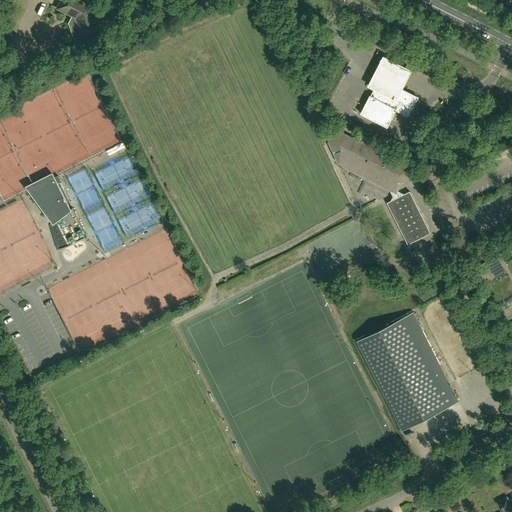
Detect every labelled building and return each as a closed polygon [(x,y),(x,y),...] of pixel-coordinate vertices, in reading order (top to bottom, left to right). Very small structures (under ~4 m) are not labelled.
[(91,4),(82,0),(60,0),(56,8),(75,18),(83,41),(101,36),(91,4)] [(383,58),(367,88),(396,102),(411,72),(383,58)] [(387,127),(395,110),(407,117),(411,110),(418,97),(400,87),(395,96),(375,86),(370,95),(360,113),(387,127)] [(410,167),(335,129),(329,142),(338,162),(397,193),(410,167)] [(70,208),(54,177),(27,190),(52,223),(49,225),(57,250),(57,251),(87,236),(72,207),(70,208)] [(430,233),(410,192),(387,203),(408,244),(430,233)] [(440,292),(433,279),(417,287),(423,300),(440,292)] [(52,315),(56,324),(63,321),(59,311),(52,315)] [(450,383),(413,312),(357,340),(403,430),(459,402),(450,383)] [(507,498),(498,502),(503,511),(511,511),(511,499),(509,501),(507,498)]
